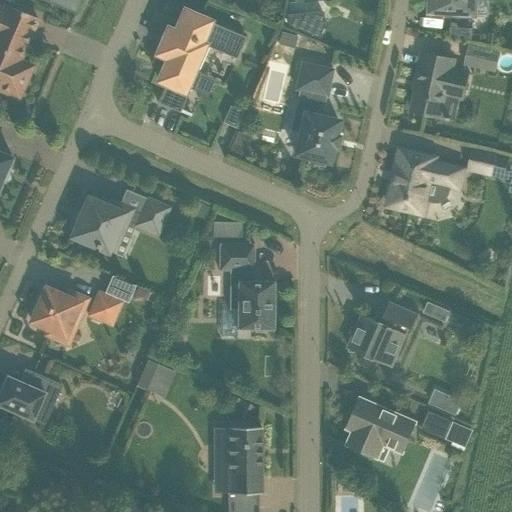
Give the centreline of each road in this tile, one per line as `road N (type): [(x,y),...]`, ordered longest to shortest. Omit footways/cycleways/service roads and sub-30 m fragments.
road 1 (residential): [(306,511),(312,220)]
road 2 (residential): [(402,0),(363,193),(331,222),(312,220)]
road 3 (residential): [(312,220),(91,120)]
road 4 (residential): [(91,120),(0,323)]
road 5 (residential): [(91,120),(141,0)]
